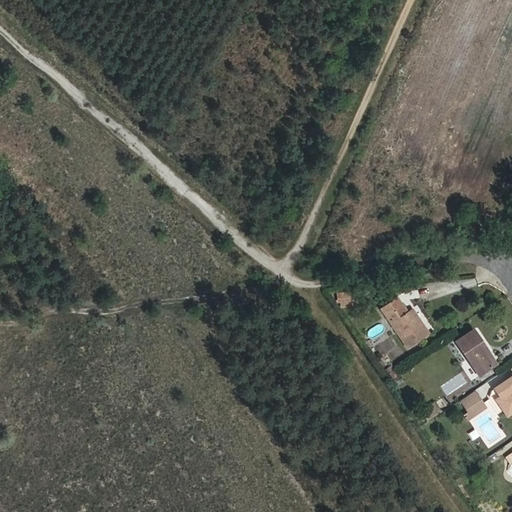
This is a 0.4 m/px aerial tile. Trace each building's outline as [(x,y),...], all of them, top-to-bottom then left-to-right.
[(356,301),(355,292),(340,294),(341,302),(356,301)] [(406,312),(396,297),(381,308),(408,348),(428,334),(411,309),(406,312)] [(479,346),(474,339),(478,336),(474,329),(456,341),(479,376),(497,364),(483,343),(479,346)] [(403,381),(399,375),(394,379),(398,385),(403,381)] [(511,376),(494,389),(500,397),(496,399),(507,416),(511,412),(511,376)] [(485,407),(474,391),(461,401),(468,412),(463,415),(467,420),(485,407)] [(442,411),(436,402),(421,412),(427,421),(442,411)] [(466,479),(463,475),(455,480),(459,485),(466,479)]
